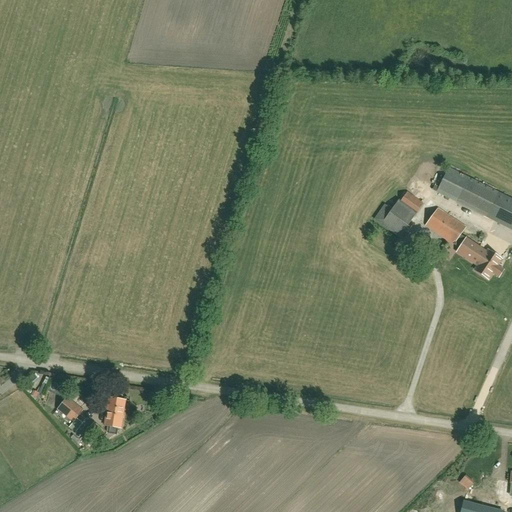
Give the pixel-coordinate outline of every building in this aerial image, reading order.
[(385,133),(350,219),(355,221),(352,228),(346,226),(343,231),(362,239),(403,140),(385,133)] [(410,153),(400,174),(511,229),(511,199),(448,168),(438,188),(435,186),(443,169),(410,153)] [(399,238),(424,204),(408,192),(401,202),(399,201),(392,210),(384,204),(373,219),(399,238)] [(438,209),(425,226),(454,245),(454,244),(460,235),(466,227),(438,209)] [(398,246),(400,240),(380,233),(378,239),(398,246)] [(499,277),(504,270),(498,266),(502,260),(488,251),(487,253),(460,235),(454,244),(460,248),(458,252),(478,266),(475,270),(489,279),(493,273),(499,277)] [(396,253),(398,246),(383,242),(381,249),(396,253)] [(445,258),(447,255),(446,250),(443,248),(440,249),(439,252),(440,257),(442,258),(445,258)] [(367,267),(386,270),(389,259),(370,256),(367,267)] [(399,276),(403,260),(390,257),(387,273),(399,276)] [(73,422),(82,411),(66,398),(57,410),(73,422)] [(109,398),(105,426),(120,429),(125,401),(109,398)] [(72,427),(77,433),(86,425),(81,419),(72,427)] [(86,431),(98,441),(106,432),(94,422),(86,431)] [(471,492),(476,485),(467,477),(461,484),(471,492)] [(502,511),(489,508),(464,502),(461,511),(502,511)]
